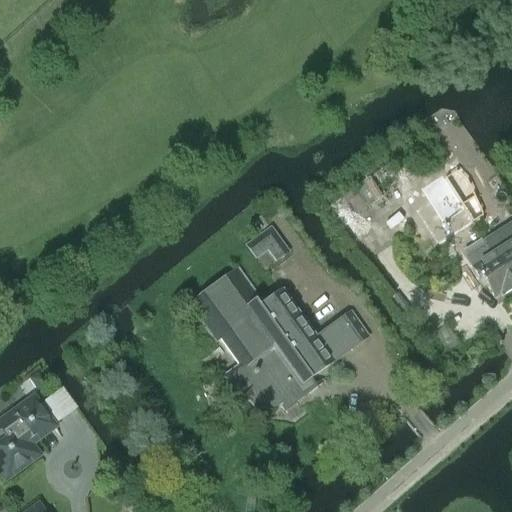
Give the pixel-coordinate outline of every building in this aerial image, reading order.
[(463,210),(472,223),(482,217),(467,183),(455,172),(444,180),(442,176),(421,190),(442,223),(463,210)] [(511,224),(484,242),(486,245),(492,255),(511,286),(511,224)] [(267,251),(275,263),(288,254),(270,229),(246,247),(255,260),(267,251)] [(486,245),(465,259),(469,265),(479,281),(481,280),(494,299),(500,295),(501,297),(511,290),(511,286),(492,255),(486,245)] [(257,411),(268,413),(270,416),(280,408),(283,412),(307,394),(302,386),(368,338),(350,314),(315,339),(282,292),(258,309),(255,305),(260,302),(260,301),(259,301),(237,271),(229,277),(228,277),(197,300),(198,300),(189,306),(215,343),(219,340),(241,370),(225,381),(243,405),(247,403),(254,413),(257,411)] [(33,400),(9,417),(6,417),(0,420),(0,431),(1,433),(0,433),(0,474),(4,480),(36,457),(28,445),(52,428),(33,400)]
